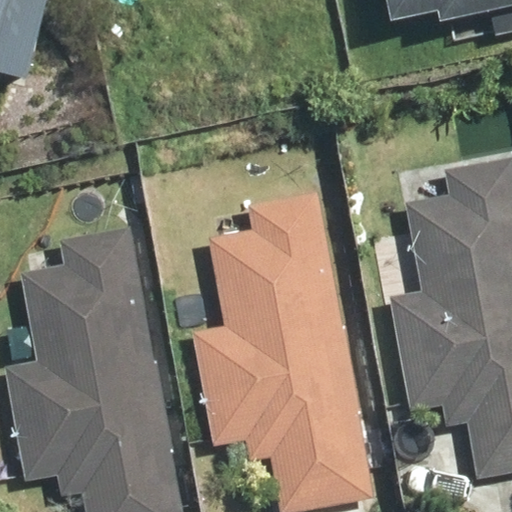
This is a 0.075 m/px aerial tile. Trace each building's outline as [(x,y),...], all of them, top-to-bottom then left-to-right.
[(0,0),(0,75),(31,83),(51,0),(0,0)] [(511,0),(389,0),(401,51),(511,26),(511,0)] [(511,471),(511,155),(447,167),(452,194),(407,202),(423,291),(390,297),(411,412),(444,406),(448,429),(467,426),(477,477),(511,471)] [(310,511),(377,500),(319,192),(250,205),(255,230),(211,238),(227,324),(194,330),(215,446),(249,440),(253,462),(274,458),(283,511),(310,511)] [(66,264),(24,271),(39,360),(4,366),(23,481),(58,475),(61,497),(83,493),(85,511),(182,511),(135,227),(62,239),(66,264)]
